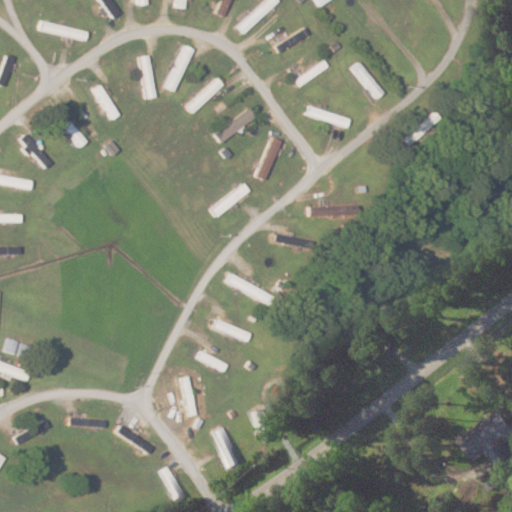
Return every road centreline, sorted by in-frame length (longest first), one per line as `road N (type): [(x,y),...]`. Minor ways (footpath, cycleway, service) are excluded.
road 1 (residential): [(467,31),(437,75),(241,237),(201,292),(146,400),(38,391),(0,411)]
road 2 (residential): [(0,126),(136,28),(179,22),(226,35),(273,90),(322,169)]
road 3 (residential): [(233,511),(511,298)]
road 4 (residential): [(227,511),(146,400)]
road 5 (residential): [(27,31),(14,0),(63,78)]
